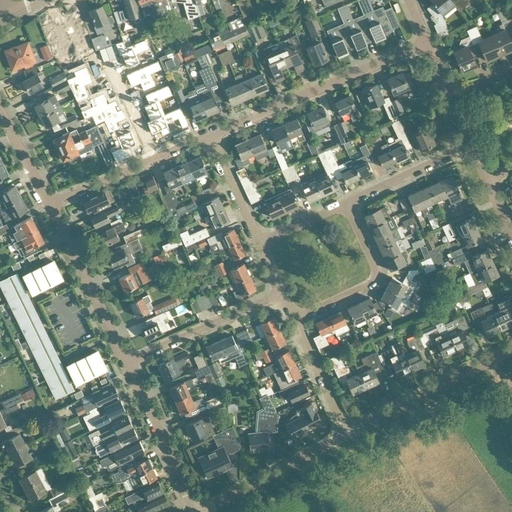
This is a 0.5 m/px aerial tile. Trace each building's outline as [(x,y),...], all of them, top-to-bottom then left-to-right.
[(136,23),(142,21),(141,18),(135,0),(123,0),(125,5),(124,5),(125,6),(126,9),(118,11),(121,21),(135,17),(136,23)] [(138,0),(138,1),(143,15),(150,12),(150,14),(154,13),(149,0),(138,0)] [(149,0),(154,13),(156,18),(173,12),(166,0),(149,0)] [(182,0),(183,2),(188,19),(200,15),(196,5),(194,0),(182,0)] [(194,0),(196,5),(200,15),(205,14),(200,0),(194,0)] [(217,0),(212,0),(216,10),(220,8),(220,6),(217,0)] [(249,15),(243,0),(237,0),(236,1),(243,17),(249,15)] [(315,0),(313,0),(310,1),(314,11),(319,9),(315,0)] [(393,30),(387,16),(394,13),(391,7),(384,10),(382,6),(373,10),(368,0),(357,0),(363,14),(374,39),(375,41),(383,38),(382,35),(393,30)] [(435,24),(434,25),(439,38),(444,35),(449,33),(442,15),(454,5),(459,12),(464,8),(457,0),(431,0),(434,3),(426,8),(432,15),(430,16),(435,24)] [(346,4),(338,7),(355,47),(356,49),(365,46),(364,43),(374,39),(363,14),(352,19),(346,4)] [(111,28),(106,17),(102,6),(90,11),(93,18),(92,18),(93,20),(96,26),(94,27),(97,34),(111,28)] [(355,47),(338,7),(337,8),(343,23),(326,30),(338,57),(346,54),(345,51),(355,47)] [(224,45),(249,34),(247,28),(246,28),(241,16),(227,22),(231,32),(220,36),(224,45)] [(315,16),(305,21),(312,37),(322,32),(315,16)] [(73,18),(62,23),(65,31),(74,27),(75,28),(76,27),(80,34),(77,35),(85,54),(92,51),(82,23),(76,25),(73,18)] [(499,33),(492,36),(500,55),(511,49),(511,45),(509,39),(511,38),(511,29),(508,20),(502,23),(502,24),(500,24),(499,26),(498,28),(498,30),(499,33)] [(53,35),(47,37),(60,66),(67,64),(59,43),(57,44),(54,36),(56,36),(56,35),(65,31),(62,23),(50,27),(53,35)] [(253,25),(247,28),(249,34),(250,34),(253,41),(259,38),(253,25)] [(145,27),(133,32),(138,42),(145,40),(150,38),(145,27)] [(500,55),(492,36),(482,40),(476,27),(467,31),(469,36),(477,54),(482,51),(487,61),(500,55)] [(218,31),(207,36),(213,50),(224,45),(220,36),(218,31)] [(125,48),(132,45),(128,33),(121,36),(123,41),(125,48)] [(102,35),(91,39),(96,50),(106,46),(102,36),(102,35)] [(304,69),(293,45),(299,42),(298,42),(296,35),(283,40),(286,47),(280,50),(279,50),(285,64),(292,61),(297,72),(304,69)] [(308,38),(299,42),(302,50),(307,48),(313,63),(327,57),(318,36),(309,40),(308,38)] [(458,44),(461,49),(462,52),(455,55),(458,63),(459,65),(462,72),(476,65),(472,56),(477,54),(469,36),(460,40),(458,44)] [(123,41),(115,44),(120,54),(121,54),(127,68),(139,62),(136,54),(148,49),(145,40),(138,42),(132,45),(125,48),(123,41)] [(34,61),(31,52),(28,42),(19,45),(20,49),(6,54),(12,70),(24,65),(24,68),(33,64),(32,62),(34,61)] [(280,50),(277,43),(263,49),(276,81),(283,78),(279,67),(285,64),(279,50),(280,50)] [(195,58),(197,57),(203,54),(209,52),(211,51),(208,44),(192,51),(193,53),(195,58)] [(47,45),(39,48),(45,61),(52,58),(47,45)] [(218,54),(220,60),(232,55),(229,49),(218,54)] [(257,49),(251,51),(259,69),(264,67),(257,49)] [(172,51),(158,57),(162,67),(164,70),(177,64),(172,51)] [(174,54),(175,56),(179,65),(184,63),(179,52),(174,54)] [(193,53),(183,57),(185,62),(195,58),(193,53)] [(203,54),(197,57),(202,68),(211,88),(216,86),(207,65),(203,54)] [(232,55),(220,60),(222,65),(234,60),(232,55)] [(158,61),(126,75),(131,87),(136,85),(140,83),(143,90),(155,85),(150,74),(153,73),(161,69),(158,61)] [(35,66),(26,70),(28,77),(38,73),(35,66)] [(75,76),(67,79),(77,101),(89,96),(84,85),(92,82),(85,66),(73,71),(75,76)] [(211,88),(202,68),(198,70),(204,83),(194,87),(195,89),(206,115),(218,110),(212,96),(214,95),(210,88),(211,88)] [(64,73),(49,80),(53,87),(55,86),(67,79),(65,76),(64,73)] [(261,73),(249,79),(255,94),(268,89),(261,73)] [(387,80),(391,89),(393,94),(395,93),(396,97),(411,90),(407,80),(405,80),(402,73),(387,80)] [(37,74),(31,77),(22,82),(28,93),(43,85),(37,74)] [(234,77),(237,84),(244,99),(255,94),(249,79),(244,81),(241,74),(234,77)] [(67,79),(55,86),(58,92),(70,85),(67,79)] [(225,89),(227,95),(231,104),(244,99),(237,84),(225,89)] [(363,89),(362,90),(370,107),(376,104),(377,106),(383,103),(384,103),(383,100),(376,84),(370,87),(370,86),(368,87),(368,88),(363,90),(363,89)] [(147,104),(144,106),(150,121),(164,114),(159,101),(164,98),(172,95),(168,85),(145,95),(145,96),(149,104),(147,104)] [(180,88),(173,91),(177,103),(183,101),(187,110),(188,110),(189,113),(192,121),(195,120),(196,120),(206,115),(195,89),(188,92),(188,93),(183,96),(180,88)] [(92,106),(81,111),(85,119),(92,116),(115,106),(117,105),(115,100),(108,103),(103,93),(89,99),(92,106)] [(35,106),(40,116),(54,109),(60,106),(54,95),(48,99),(35,106)] [(350,96),(335,102),(339,111),(341,115),(341,117),(349,113),(353,121),(359,118),(354,105),(350,96)] [(389,98),(383,100),(384,103),(383,103),(392,123),(398,120),(399,120),(392,105),(391,103),(389,98)] [(392,105),(399,120),(401,119),(399,114),(403,113),(398,100),(391,103),(392,105)] [(54,109),(40,116),(46,127),(59,120),(62,128),(77,122),(75,115),(66,118),(60,106),(54,109)] [(115,106),(92,116),(96,124),(104,121),(109,132),(119,128),(116,122),(125,118),(121,109),(117,111),(116,109),(115,106)] [(315,131),(330,125),(323,107),(307,114),(315,131)] [(150,121),(147,122),(152,134),(160,131),(162,135),(170,132),(167,123),(178,118),(182,128),(188,125),(180,108),(170,112),(164,114),(150,121)] [(401,119),(399,120),(405,134),(412,131),(406,117),(401,119)] [(296,119),(283,124),(289,138),(296,135),(299,142),(305,139),(296,119)] [(364,134),(372,131),(367,120),(359,123),(364,134)] [(392,123),(391,123),(398,138),(405,134),(399,120),(398,120),(392,123)] [(338,125),(343,137),(349,134),(344,122),(338,125)] [(283,124),(271,129),(277,144),(289,138),(283,124)] [(331,127),(338,146),(343,144),(345,143),(337,125),(331,127)] [(76,129),(54,140),(58,150),(98,132),(96,126),(85,131),(85,130),(78,133),(76,129)] [(434,144),(427,127),(413,133),(421,150),(434,144)] [(382,133),(380,128),(372,132),(375,138),(383,135),(382,133)] [(121,147),(111,152),(115,162),(132,155),(128,148),(137,144),(130,130),(116,136),(121,147)] [(98,132),(58,150),(63,161),(66,159),(77,154),(78,155),(94,148),(93,146),(97,144),(101,152),(107,149),(99,131),(98,132)] [(260,134),(247,139),(253,154),(256,160),(268,154),(269,154),(267,150),(264,143),(260,134)] [(396,142),(388,146),(395,161),(409,155),(406,150),(411,147),(405,134),(398,138),(395,140),(396,142)] [(253,154),(247,139),(235,145),(241,158),(235,161),(238,168),(250,163),(247,157),(253,154)] [(306,142),(311,153),(307,155),(308,158),(318,154),(314,146),(312,139),(306,142)] [(343,144),(346,150),(352,147),(349,141),(345,143),(343,144)] [(378,157),(378,158),(382,167),(395,161),(388,146),(387,143),(380,146),(384,154),(378,157)] [(352,162),(351,162),(359,178),(372,172),(367,162),(372,160),(365,144),(359,147),(363,156),(352,162)] [(275,146),(272,148),(275,155),(281,170),(287,168),(287,167),(281,153),(278,154),(275,146)] [(272,148),(267,150),(269,154),(268,154),(270,158),(275,155),(272,148)] [(330,149),(324,152),(329,163),(334,173),(337,179),(342,177),(343,177),(346,184),(359,178),(351,162),(352,162),(351,160),(338,166),(330,149)] [(318,155),(323,166),(328,164),(329,163),(324,152),(318,155)] [(200,157),(187,162),(194,177),(206,172),(200,157)] [(187,162),(175,167),(182,182),(194,177),(187,162)] [(2,163),(0,164),(0,182),(1,182),(0,179),(0,178),(8,175),(2,163)] [(287,167),(287,168),(293,181),(298,178),(293,166),(292,166),(287,167)] [(182,182),(175,167),(163,172),(170,188),(182,182)] [(281,171),(287,183),(293,181),(287,168),(281,170),(282,170),(281,171)] [(251,175),(240,180),(243,186),(254,181),(251,175)] [(328,175),(315,181),(321,195),(334,189),(328,175)] [(451,176),(441,181),(448,196),(451,204),(453,203),(462,199),(458,191),(451,176)] [(142,186),(146,193),(157,188),(152,177),(144,180),(146,184),(142,186)] [(254,181),(243,186),(251,204),(262,199),(254,181)] [(302,187),(305,192),(309,201),(321,195),(315,181),(302,187)] [(441,181),(430,186),(437,201),(448,196),(441,181)] [(0,208),(21,198),(14,186),(0,193),(0,208)] [(213,186),(204,190),(202,191),(204,196),(206,195),(216,191),(213,186)] [(430,186),(419,191),(427,210),(432,208),(430,204),(437,201),(430,186)] [(102,210),(103,212),(117,205),(109,189),(104,192),(104,191),(83,201),(84,204),(82,204),(85,209),(86,209),(88,213),(93,210),(94,213),(102,210)] [(166,193),(161,196),(165,203),(164,204),(169,213),(175,210),(176,210),(174,205),(178,203),(172,191),(166,193)] [(291,191),(279,197),(285,212),(298,206),(291,191)] [(419,191),(408,196),(415,211),(420,208),(424,217),(426,216),(429,221),(435,218),(432,212),(429,213),(427,210),(419,191)] [(192,202),(196,200),(200,199),(197,193),(190,196),(192,202)] [(203,203),(208,215),(223,208),(218,196),(203,203)] [(265,203),(264,200),(260,202),(265,213),(269,211),(272,218),(285,212),(279,197),(265,203)] [(21,198),(0,208),(0,212),(5,222),(12,218),(18,215),(27,210),(21,198)] [(399,200),(404,212),(410,209),(404,198),(399,200)] [(196,200),(192,202),(185,206),(187,211),(199,206),(196,200)] [(474,201),(459,206),(461,212),(476,207),(474,201)] [(117,205),(103,212),(90,218),(95,228),(110,221),(108,217),(119,211),(126,208),(123,202),(117,205)] [(163,226),(173,222),(164,204),(147,211),(150,216),(158,212),(162,210),(164,213),(165,212),(168,220),(161,223),(163,226)] [(364,216),(370,227),(384,220),(385,221),(390,218),(384,207),(364,216)] [(229,220),(223,208),(208,215),(204,217),(206,223),(211,221),(214,227),(229,220)] [(465,216),(456,220),(449,223),(456,238),(477,229),(472,217),(467,220),(465,216)] [(15,231),(9,235),(13,242),(15,241),(19,238),(37,229),(31,217),(14,226),(13,226),(14,228),(15,231)] [(384,220),(370,227),(375,238),(396,228),(397,227),(393,217),(390,218),(385,221),(384,220)] [(435,218),(429,221),(433,230),(439,227),(435,218)] [(407,219),(402,222),(403,224),(404,227),(410,225),(409,225),(407,219)] [(104,247),(113,242),(119,240),(114,229),(116,228),(117,231),(124,228),(122,223),(105,230),(106,232),(98,235),(104,247)] [(0,227),(0,234),(10,230),(7,224),(3,226),(0,227)] [(127,242),(127,243),(132,240),(137,238),(144,235),(141,228),(123,236),(125,243),(127,242)] [(185,245),(204,237),(208,235),(205,228),(189,236),(187,231),(180,234),(185,245)] [(396,228),(375,238),(380,249),(395,242),(395,241),(400,239),(401,239),(396,228)] [(13,242),(12,242),(16,250),(17,249),(21,257),(35,250),(33,247),(35,247),(44,242),(37,229),(19,238),(15,241),(13,242)] [(239,241),(233,229),(222,234),(221,232),(207,238),(210,245),(216,242),(220,250),(227,247),(239,241)] [(477,229),(456,238),(459,245),(465,242),(467,247),(482,240),(477,229)] [(204,237),(185,245),(185,246),(188,252),(200,247),(207,244),(204,237)] [(141,248),(137,238),(132,240),(127,243),(122,245),(122,246),(116,248),(118,251),(108,255),(114,268),(125,262),(126,266),(134,262),(130,253),(141,248)] [(180,238),(170,242),(173,248),(182,244),(180,238)] [(424,244),(427,250),(435,247),(430,238),(423,241),(424,244)] [(395,242),(380,249),(385,260),(400,253),(400,252),(405,250),(400,239),(395,241),(395,242)] [(239,241),(227,247),(233,259),(244,254),(239,241)] [(461,248),(450,253),(452,259),(451,259),(452,259),(464,254),(461,248)] [(407,255),(405,250),(400,252),(400,253),(385,260),(390,270),(408,262),(407,258),(407,255)] [(464,254),(452,259),(454,265),(463,261),(469,273),(473,271),(473,272),(493,263),(487,250),(482,252),(482,251),(479,253),(479,254),(472,257),(466,260),(464,254)] [(163,253),(153,257),(156,263),(166,259),(163,253)] [(430,257),(420,262),(422,267),(432,262),(430,257)] [(52,284),(62,279),(53,260),(43,265),(52,284)] [(125,292),(134,288),(150,280),(141,261),(128,268),(130,273),(119,279),(125,292)] [(211,267),(214,272),(225,267),(222,262),(211,267)] [(435,267),(432,262),(422,267),(428,280),(439,275),(435,267)] [(243,263),(234,267),(230,269),(236,282),(249,276),(243,263)] [(465,289),(469,296),(487,287),(484,281),(490,278),(491,279),(494,278),(493,277),(498,275),(493,263),(473,272),(473,271),(469,273),(474,284),(465,289)] [(43,265),(33,270),(42,288),(52,284),(43,265)] [(435,267),(439,275),(438,274),(444,271),(441,265),(440,266),(439,265),(435,267)] [(214,272),(212,273),(214,278),(227,273),(225,267),(214,272)] [(183,277),(188,282),(195,276),(194,276),(196,274),(192,269),(183,277)] [(23,275),(32,293),(42,288),(33,270),(23,275)] [(16,274),(0,281),(0,283),(8,301),(25,292),(16,274)] [(239,289),(233,291),(236,298),(246,293),(251,291),(255,289),(249,276),(236,282),(239,289)] [(392,277),(386,288),(401,296),(405,298),(407,300),(416,284),(405,278),(402,283),(401,282),(392,277)] [(482,289),(486,297),(491,295),(488,287),(482,289)] [(402,304),(405,298),(401,296),(386,288),(380,299),(393,305),(391,308),(398,312),(402,304)] [(25,292),(8,301),(17,319),(34,311),(25,292)] [(213,309),(219,306),(213,293),(208,295),(207,294),(206,294),(207,296),(211,305),(213,309)] [(148,294),(139,299),(130,303),(137,317),(149,311),(145,304),(151,301),(148,294)] [(206,294),(201,296),(206,308),(211,305),(207,296),(206,294)] [(488,304),(490,309),(493,314),(493,315),(500,330),(511,324),(511,321),(509,316),(511,314),(511,305),(507,295),(498,300),(496,301),(488,304)] [(201,310),(206,308),(201,296),(196,299),(201,310)] [(460,299),(464,309),(471,306),(466,296),(460,299)] [(178,305),(175,297),(153,307),(156,314),(178,305)] [(370,316),(377,313),(374,307),(372,304),(370,298),(358,303),(365,319),(369,327),(369,328),(373,326),(372,325),(374,324),(370,316)] [(190,301),(191,304),(195,313),(201,310),(196,299),(190,301)] [(376,302),(372,304),(374,307),(377,313),(382,311),(376,302)] [(365,319),(358,303),(347,308),(355,323),(365,319)] [(419,306),(418,309),(423,312),(426,306),(420,303),(419,306)] [(490,309),(488,304),(482,307),(470,313),(475,324),(481,322),(487,336),(500,330),(493,315),(490,309)] [(426,306),(423,312),(429,315),(431,309),(426,306)] [(387,308),(384,314),(389,318),(390,317),(393,312),(388,309),(387,308)] [(153,323),(142,328),(147,339),(168,329),(163,319),(167,317),(165,311),(151,318),(153,323)] [(336,335),(348,330),(340,312),(328,317),(335,333),(336,335)] [(45,332),(36,313),(19,322),(28,340),(45,332)] [(444,324),(449,335),(456,350),(469,344),(462,330),(468,327),(463,316),(451,321),(444,324)] [(260,323),(266,336),(279,330),(273,317),(260,323)] [(321,334),(313,338),(318,349),(328,344),(325,337),(335,333),(328,317),(315,323),(321,334)] [(425,333),(422,335),(427,346),(436,342),(443,356),(456,350),(449,335),(442,339),(437,328),(425,333)] [(235,334),(238,339),(240,345),(251,340),(246,329),(235,334)] [(279,330),(266,336),(272,349),(285,343),(279,330)] [(28,340),(16,346),(19,351),(23,349),(23,350),(30,346),(37,359),(54,350),(45,332),(28,340)] [(232,335),(218,341),(205,346),(209,356),(212,361),(218,358),(220,362),(220,363),(234,357),(239,367),(246,363),(241,351),(243,350),(240,345),(238,339),(234,340),(232,335)] [(411,353),(405,356),(411,370),(424,365),(418,350),(427,346),(422,335),(406,342),(411,353)] [(398,376),(411,370),(405,356),(401,347),(394,350),(393,348),(381,354),(378,355),(382,365),(386,364),(386,365),(392,362),(398,376)] [(257,360),(263,357),(270,354),(267,348),(254,354),(257,360)] [(288,350),(279,354),(274,356),(277,361),(269,365),(271,370),(267,372),(268,375),(280,369),(294,363),(288,350)] [(94,352),(87,356),(96,374),(106,369),(99,355),(97,351),(94,353),(94,352)] [(165,379),(174,375),(187,369),(183,360),(189,357),(187,352),(159,364),(165,379)] [(64,371),(55,353),(38,361),(47,379),(64,371)] [(334,368),(335,370),(340,382),(346,380),(353,394),(365,388),(358,372),(351,376),(346,365),(344,366),(339,354),(336,355),(327,360),(331,369),(334,368)] [(356,368),(358,372),(365,388),(379,382),(372,368),(378,365),(373,354),(361,359),(364,365),(356,368)] [(96,374),(87,356),(77,360),(86,378),(96,374)] [(86,378),(77,360),(67,365),(76,383),(86,378)] [(216,363),(207,367),(210,372),(213,378),(221,374),(221,373),(216,363)] [(280,369),(273,372),(281,390),(299,381),(298,377),(300,376),(294,363),(280,369)] [(210,372),(207,367),(206,367),(205,366),(194,371),(197,378),(210,372)] [(73,389),(64,371),(47,379),(56,398),(73,389)] [(169,388),(175,401),(189,395),(186,388),(193,385),(190,379),(184,382),(169,388)] [(292,402),(310,393),(306,385),(302,387),(299,381),(281,390),(278,391),(282,399),(289,396),(292,402)] [(93,400),(82,405),(86,413),(89,411),(96,407),(97,407),(97,405),(118,396),(113,385),(112,386),(111,384),(101,388),(102,391),(91,396),(93,400)] [(20,393),(23,401),(35,395),(32,388),(20,393)] [(19,393),(1,401),(4,409),(22,400),(19,393)] [(267,394),(259,398),(264,408),(257,412),(256,433),(248,434),(250,452),(261,451),(261,446),(268,445),(267,432),(277,431),(277,414),(274,408),(267,394)] [(189,395),(175,401),(181,414),(183,413),(186,418),(206,409),(203,402),(201,398),(199,398),(192,402),(190,396),(189,395)] [(218,395),(203,402),(206,409),(221,402),(218,395)] [(96,407),(89,411),(90,413),(83,416),(84,418),(89,430),(110,420),(109,418),(125,411),(120,400),(104,407),(107,413),(101,416),(96,407)] [(305,413),(288,423),(293,433),(296,431),(298,433),(309,427),(307,424),(320,417),(315,408),(314,408),(310,400),(301,405),(305,413)] [(206,409),(209,416),(219,412),(225,409),(221,402),(206,409)] [(57,409),(49,413),(56,427),(60,425),(63,423),(57,409)] [(132,427),(127,416),(112,423),(114,427),(100,434),(98,429),(88,434),(94,445),(103,440),(132,427)] [(199,419),(195,421),(186,425),(192,439),(198,437),(200,441),(207,437),(215,434),(209,421),(210,421),(208,416),(199,420),(199,419)] [(27,427),(25,423),(16,428),(18,432),(27,427)] [(198,458),(207,478),(219,472),(219,473),(227,470),(226,469),(232,466),(227,454),(240,447),(240,442),(232,426),(217,433),(223,446),(198,458)] [(66,428),(60,430),(64,439),(70,437),(66,428)] [(124,432),(94,447),(95,448),(94,450),(96,454),(98,455),(99,456),(138,438),(133,428),(124,432)] [(19,433),(9,438),(1,443),(5,452),(10,450),(12,453),(31,443),(27,436),(22,439),(19,433)] [(71,440),(64,443),(67,449),(71,457),(77,454),(74,446),(71,440)] [(139,441),(102,459),(105,464),(115,460),(117,464),(130,458),(144,452),(139,441)] [(31,443),(12,453),(13,456),(9,458),(14,468),(32,458),(29,452),(34,449),(31,443)] [(112,474),(111,475),(113,479),(116,484),(121,482),(127,479),(152,468),(147,458),(138,462),(137,463),(135,459),(112,471),(112,474)] [(83,467),(76,471),(83,484),(88,482),(88,481),(90,480),(83,467)] [(152,468),(127,479),(132,489),(156,478),(152,468)] [(35,470),(19,478),(30,499),(47,491),(35,470)] [(69,479),(49,489),(53,497),(73,486),(69,479)] [(144,487),(131,493),(124,497),(128,504),(145,495),(147,499),(163,491),(158,481),(144,488),(144,487)] [(88,482),(83,484),(89,496),(94,494),(88,482)] [(51,506),(39,511),(55,511),(60,509),(57,503),(71,495),(72,496),(84,490),(81,483),(48,500),(51,506)] [(101,492),(89,498),(95,510),(100,508),(106,505),(102,498),(104,497),(101,492)] [(164,494),(129,511),(158,511),(161,511),(160,508),(169,504),(164,494)]
